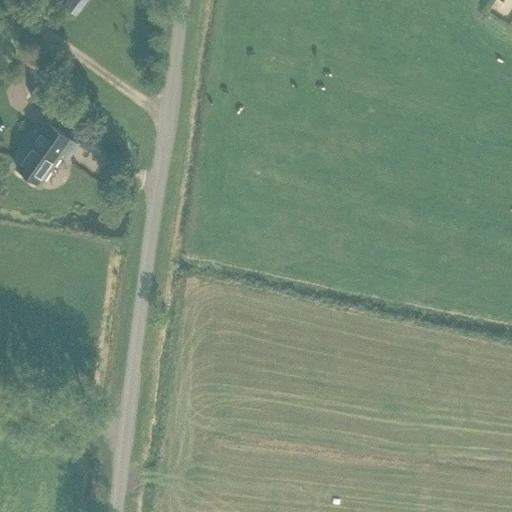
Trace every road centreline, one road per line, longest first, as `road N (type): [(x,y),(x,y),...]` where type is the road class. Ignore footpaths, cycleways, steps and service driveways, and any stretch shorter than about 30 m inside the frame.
road 1 (unclassified): [(115,511),(183,0)]
road 2 (track): [(167,109),(139,99),(0,0)]
